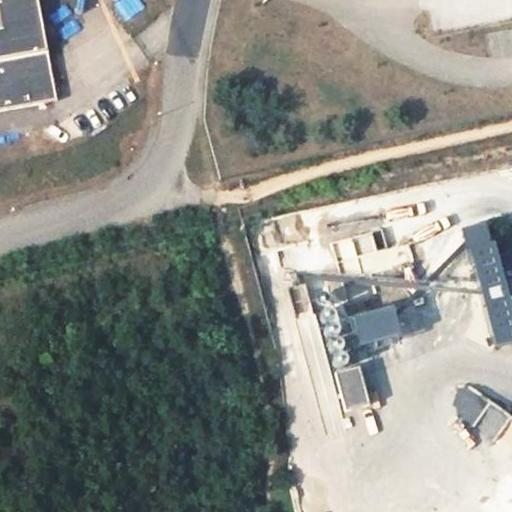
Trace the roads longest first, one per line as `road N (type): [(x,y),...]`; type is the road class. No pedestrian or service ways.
road 1 (residential): [(0,234),(116,209),(158,177),(177,130),(195,0)]
road 2 (unknown): [(190,19),(82,114),(50,131),(0,138)]
